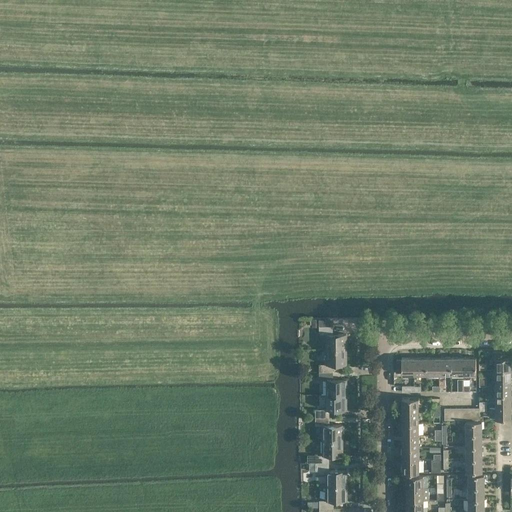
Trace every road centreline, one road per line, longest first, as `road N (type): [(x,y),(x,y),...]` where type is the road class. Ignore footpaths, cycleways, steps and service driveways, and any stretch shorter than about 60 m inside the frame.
road 1 (track): [(0,170),(171,175)]
road 2 (residential): [(383,511),(382,340)]
road 3 (residential): [(511,339),(382,340)]
